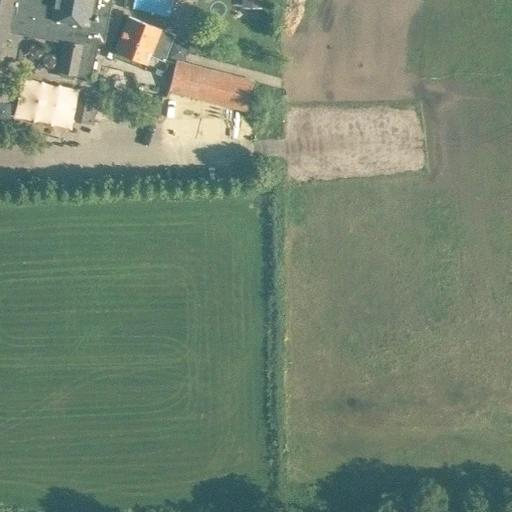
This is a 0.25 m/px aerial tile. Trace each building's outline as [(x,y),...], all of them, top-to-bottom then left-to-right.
[(0,0),(0,101),(5,102),(8,86),(0,84),(0,77),(3,61),(13,63),(20,27),(27,29),(27,32),(28,32),(65,39),(67,39),(67,36),(97,41),(103,42),(111,0),(0,0)] [(114,51),(146,63),(149,54),(164,60),(174,33),(128,15),(114,51)] [(65,39),(59,71),(91,78),(97,41),(67,36),(67,39),(65,39)] [(175,63),(169,90),(247,109),(254,82),(175,63)] [(194,113),(195,161),(222,161),(221,148),(231,148),(231,138),(251,137),(250,111),(194,113)]
